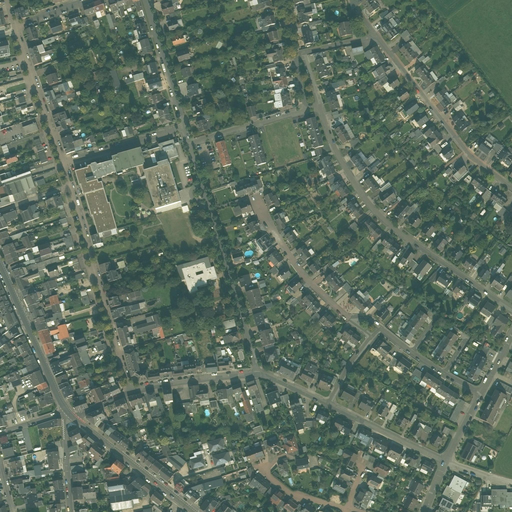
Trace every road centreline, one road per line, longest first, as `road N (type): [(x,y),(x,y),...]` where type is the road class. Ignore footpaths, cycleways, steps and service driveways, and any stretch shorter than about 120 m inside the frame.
road 1 (residential): [(319,106),(350,177),(381,217),(511,309)]
road 2 (residential): [(189,144),(258,372)]
road 3 (residential): [(71,188),(130,392)]
road 4 (residential): [(376,35),(465,151),(511,187)]
road 5 (secondary): [(69,415),(0,263)]
road 6 (residential): [(352,321),(305,277),(254,194)]
road 7 (secondary): [(192,511),(69,415)]
road 8 (residential): [(17,31),(63,165)]
road 9 (residential): [(146,0),(184,128)]
road 10 (residential): [(445,462),(328,404)]
road 11 (residential): [(258,372),(130,392)]
road 12 (residential): [(63,165),(184,128)]
